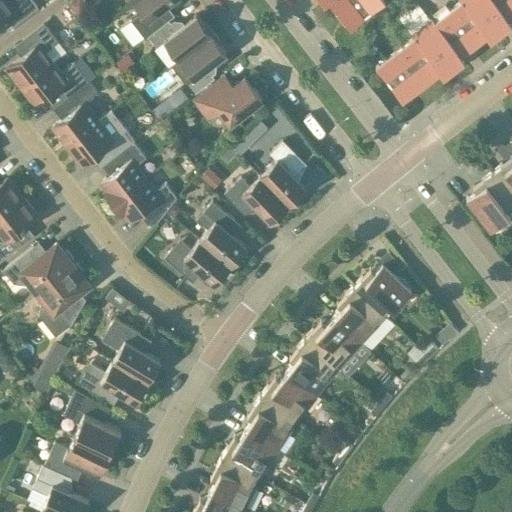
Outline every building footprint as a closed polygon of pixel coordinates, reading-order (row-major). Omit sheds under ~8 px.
[(7,0),(7,1),(5,0),(0,0),(0,20),(7,15),(14,25),(38,6),(32,0),(7,0)] [(133,0),(146,16),(135,24),(145,37),(148,35),(168,20),(160,10),(172,0),(133,0)] [(323,0),(325,2),(327,0),(328,0),(351,29),(385,2),(383,0),(323,0)] [(511,0),(461,0),(462,1),(444,15),(470,49),(489,36),(491,39),(511,23),(509,19),(511,17),(511,0)] [(171,24),(168,20),(148,35),(157,46),(165,39),(180,57),(213,31),(206,22),(203,22),(196,14),(183,24),(178,18),(171,24)] [(464,59),(462,56),(470,49),(444,15),(435,21),(433,18),(412,34),(414,37),(376,67),(403,102),(441,72),(444,75),(464,59)] [(17,83),(20,83),(22,85),(53,61),(45,51),(59,41),(44,22),(22,39),(30,49),(7,66),(10,70),(9,73),(17,83)] [(220,43),(220,40),(213,31),(180,57),(187,67),(179,74),(194,93),(213,78),(210,74),(218,68),(213,62),(226,51),(220,43)] [(61,71),(53,61),(22,85),(24,88),(23,91),(31,101),(34,101),(36,104),(59,87),(67,97),(89,80),(74,61),(61,71)] [(262,98),(245,75),(233,85),(225,74),(194,98),(208,116),(219,108),(230,123),(262,98)] [(75,108),(52,125),(67,144),(98,120),(84,101),(97,91),(89,80),(67,97),(75,108)] [(104,145),(112,156),(133,140),(134,139),(126,128),(113,138),(98,120),(67,144),(81,163),(104,145)] [(270,152),(276,158),(259,174),(287,203),(305,186),(293,174),(305,162),(283,139),(270,152)] [(106,189),(105,194),(112,203),(146,176),(136,164),(146,156),(133,140),(102,164),(113,178),(103,185),(106,189)] [(511,155),(493,170),(511,195),(511,155)] [(511,213),(508,209),(511,205),(511,195),(493,170),(473,185),(476,189),(467,197),(491,228),(511,213)] [(271,219),(287,203),(259,174),(250,184),(241,175),(224,192),(244,212),(254,202),(271,219)] [(165,182),(156,189),(146,176),(112,203),(121,215),(126,215),(127,216),(136,209),(147,223),(155,224),(176,196),(165,182)] [(0,213),(22,196),(20,195),(21,192),(12,181),(10,181),(7,177),(0,182),(0,213)] [(26,199),(23,198),(22,196),(0,213),(0,260),(20,245),(12,234),(36,215),(34,212),(34,209),(26,199)] [(201,221),(208,227),(200,236),(232,262),(234,260),(236,260),(244,252),(243,249),(246,245),(226,229),(235,219),(212,199),(204,210),(208,213),(201,221)] [(232,262),(200,236),(199,237),(231,264),(232,262)] [(228,270),(228,267),(231,264),(199,237),(191,247),(184,241),(177,249),(173,246),(164,256),(187,275),(195,265),(215,282),(218,279),(221,278),(228,270)] [(27,284),(31,281),(38,289),(72,262),(71,260),(74,258),(67,249),(64,252),(57,242),(41,255),(33,245),(3,269),(11,279),(27,284)] [(371,267),(354,284),(383,312),(391,304),(394,307),(412,289),(408,286),(407,283),(406,280),(403,278),(400,278),(383,261),(374,270),(371,267)] [(77,262),(74,264),(72,262),(38,289),(45,299),(41,302),(40,315),(56,336),(72,323),(82,306),(73,295),(88,282),(81,273),(84,270),(77,262)] [(379,323),(375,320),(383,312),(354,284),(337,302),(341,305),(333,314),(362,341),(379,323)] [(114,285),(107,294),(123,307),(130,298),(114,285)] [(342,356),(345,359),(362,341),(333,314),(325,322),(321,319),(305,337),(335,363),(342,356)] [(106,340),(119,348),(113,359),(148,380),(160,359),(135,345),(142,333),(114,317),(107,329),(112,331),(106,340)] [(51,336),(30,381),(47,388),(67,344),(51,336)] [(294,359),(286,368),(318,393),(332,375),(334,377),(342,368),(335,363),(305,337),(290,356),(294,359)] [(434,343),(425,351),(430,356),(439,348),(434,343)] [(420,366),(429,357),(430,356),(425,351),(424,352),(415,361),(420,366)] [(135,400),(146,382),(148,380),(113,359),(106,370),(93,362),(88,371),(84,369),(76,381),(104,397),(111,386),(135,400)] [(299,409),(303,412),(318,393),(286,368),(279,377),(276,374),(261,394),(293,417),(299,409)] [(106,404),(78,389),(65,414),(81,423),(75,434),(112,452),(123,430),(99,418),(106,404)] [(387,390),(378,400),(384,405),(393,395),(387,390)] [(251,417),(245,427),(279,448),(292,428),(288,425),(293,417),(261,394),(247,414),(251,417)] [(363,404),(376,415),(384,405),(378,400),(371,394),(363,404)] [(235,434),(221,454),(256,474),(261,466),(265,469),(279,448),(245,427),(239,436),(235,434)] [(42,463),(71,476),(71,475),(70,474),(76,462),(100,475),(112,452),(75,434),(68,447),(55,440),(43,463),(42,463)] [(353,444),(347,440),(340,450),(346,454),(353,444)] [(333,461),(338,464),(346,454),(340,450),(333,461)] [(257,484),(252,482),(256,474),(221,454),(211,476),(215,478),(210,489),(246,506),(257,484)] [(47,493),(42,505),(57,511),(83,511),(89,499),(65,489),(71,476),(42,463),(32,487),(47,493)] [(242,511),(246,506),(210,489),(205,499),(200,497),(192,511),(242,511)] [(313,491),(306,502),(313,506),(319,495),(313,491)] [(309,511),(313,506),(306,502),(306,503),(301,511),(309,511)]
